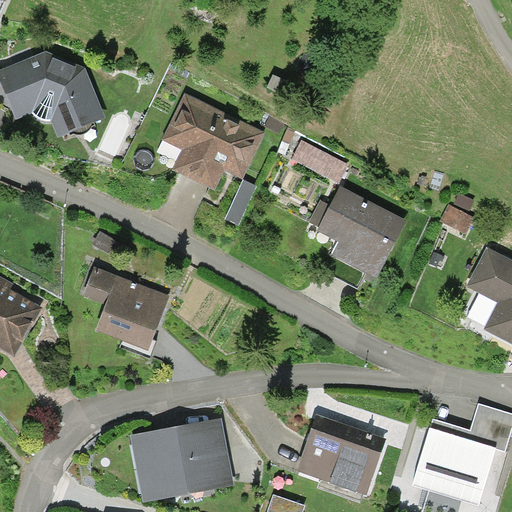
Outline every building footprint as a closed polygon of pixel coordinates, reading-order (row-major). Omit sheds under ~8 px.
[(0,71),(0,81),(16,121),(31,115),(32,117),(34,118),(35,119),(37,121),(38,121),(40,122),(42,123),(43,123),(45,123),(47,123),(49,123),(50,123),(51,123),(52,123),(58,139),(106,118),(86,69),(47,52),(0,71)] [(266,133),(185,94),(162,141),(183,151),(172,172),(215,192),(225,171),(243,180),(266,133)] [(285,124),(270,116),(264,126),(279,134),(285,124)] [(302,141),(292,160),(339,184),(349,166),(302,141)] [(257,187),(244,180),(225,220),(239,226),(257,187)] [(408,222),(341,187),(331,206),(321,201),(309,222),(319,228),(318,231),(338,243),(332,255),(377,279),(408,222)] [(460,194),(453,207),(468,214),(475,202),(460,194)] [(449,204),(440,222),(466,235),(475,218),(468,214),(453,207),(449,204)] [(100,232),(93,245),(114,256),(121,243),(100,232)] [(511,261),(487,249),(466,288),(498,304),(483,332),(511,346),(511,261)] [(170,297),(95,268),(83,298),(106,307),(97,332),(149,353),(170,297)] [(0,351),(15,360),(44,310),(11,291),(14,284),(0,276),(0,351)] [(511,433),(511,414),(479,404),(471,431),(433,420),(413,489),(429,493),(423,511),(459,511),(463,504),(479,509),(496,453),(505,456),(511,433)] [(367,497),(387,441),(317,417),(298,473),(367,497)] [(222,419),(130,437),(143,504),(235,487),(222,419)] [(273,496),(268,511),(303,511),(305,507),(273,496)]
